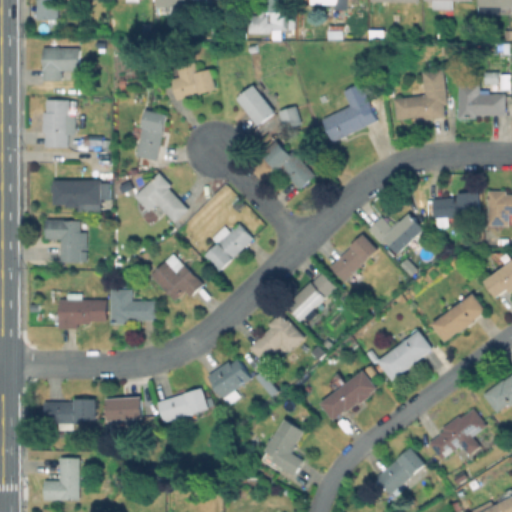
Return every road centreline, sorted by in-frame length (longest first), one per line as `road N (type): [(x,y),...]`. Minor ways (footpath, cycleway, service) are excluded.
road 1 (residential): [(0,360),(123,361),(173,351),(380,174),(433,157),(511,156)]
road 2 (residential): [(511,329),(345,456),(315,511)]
road 3 (residential): [(214,147),(304,241)]
